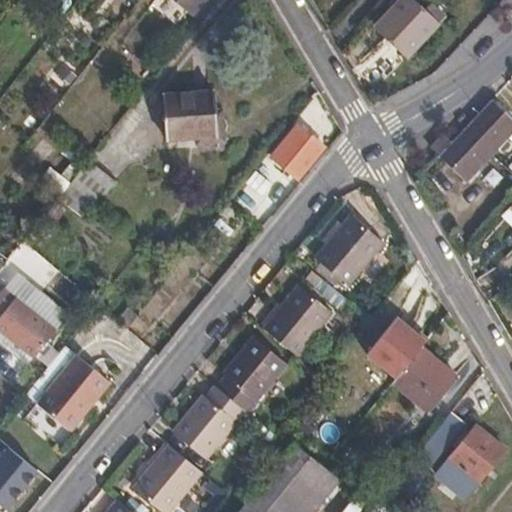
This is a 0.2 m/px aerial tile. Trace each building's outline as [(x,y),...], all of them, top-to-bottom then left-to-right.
[(177,0),(191,12),(200,0),(177,0)] [(412,0),(401,0),(376,27),(408,57),(438,24),(412,0)] [(63,64),(55,73),(70,85),(78,76),(63,64)] [(218,135),(216,108),(215,90),(162,94),(165,139),(195,137),(218,135)] [(511,132),(511,118),(492,99),(465,127),(439,156),(465,182),(497,148),(503,154),(511,144),(506,139),(511,132)] [(223,107),(216,108),(218,135),(195,137),(195,145),(226,143),(223,107)] [(298,125),(271,158),(299,180),(325,147),(298,125)] [(61,153),(81,170),(89,160),(68,144),(61,153)] [(50,166),(71,183),(81,170),(61,153),(50,166)] [(90,161),(58,199),(85,221),(117,183),(90,161)] [(257,173),(247,185),(262,196),(272,184),(257,173)] [(58,204),(48,215),(57,222),(67,210),(58,204)] [(511,205),(503,215),(511,223),(511,205)] [(325,244),(306,267),(341,295),(384,243),(350,214),(325,244)] [(511,223),(503,215),(489,228),(511,249),(511,223)] [(14,277),(5,288),(57,330),(65,319),(14,277)] [(298,284),(263,328),(297,355),(332,312),(298,284)] [(4,287),(0,292),(0,332),(33,359),(57,330),(5,288),(4,287)] [(128,308),(117,321),(127,329),(138,316),(128,308)] [(33,359),(0,332),(0,344),(26,366),(33,359)] [(252,336),(213,384),(214,384),(246,411),(248,412),(287,364),(252,336)] [(66,347),(26,396),(72,433),(111,384),(66,347)] [(422,347),(392,383),(428,413),(458,377),(422,347)] [(246,411),(214,384),(205,396),(202,394),(172,432),(206,459),(246,411)] [(452,411),(381,499),(397,511),(429,472),(426,471),(466,422),(452,411)] [(476,425),(435,476),(465,499),(506,448),(476,425)] [(287,511),(324,467),(294,443),(238,511),(287,511)] [(169,511),(202,472),(168,444),(132,487),(161,511),(169,511)] [(9,447),(0,457),(0,504),(6,509),(38,471),(9,447)] [(324,467),(287,511),(313,511),(340,480),(324,467)] [(209,480),(204,487),(213,495),(206,505),(213,510),(226,493),(209,480)] [(132,511),(117,499),(106,511),(132,511)]
